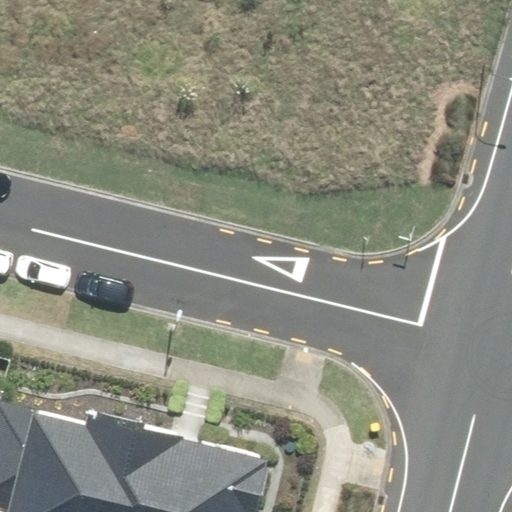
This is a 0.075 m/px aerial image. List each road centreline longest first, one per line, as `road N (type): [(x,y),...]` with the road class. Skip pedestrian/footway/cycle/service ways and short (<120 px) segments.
road 1 (residential): [(493,348),(0,222)]
road 2 (residential): [(452,511),(493,348)]
